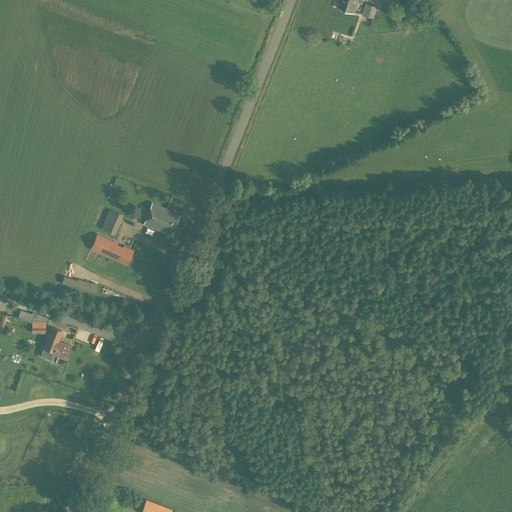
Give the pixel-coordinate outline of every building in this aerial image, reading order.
[(339,0),(337,7),(354,12),(357,0),(339,0)] [(366,2),(362,15),(373,18),(377,6),(366,2)] [(152,203),(143,224),(158,230),(158,229),(170,234),(178,215),(166,210),(167,209),(152,203)] [(109,209),(101,228),(115,234),(123,215),(109,209)] [(131,252),(102,240),(98,250),(126,262),(131,252)] [(61,283),(95,294),(97,285),(63,274),(61,283)] [(46,333),(45,320),(31,320),(31,333),(46,333)] [(43,347),(44,348),(40,356),(49,359),(51,354),(52,354),(65,359),(71,345),(58,340),(62,330),(51,326),(43,347)] [(170,511),(172,509),(145,498),(138,511),(170,511)]
